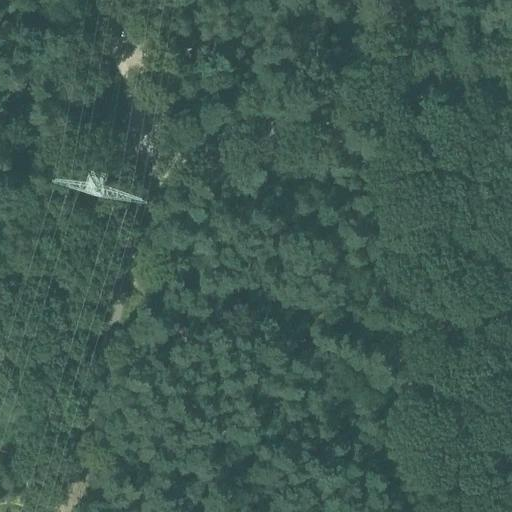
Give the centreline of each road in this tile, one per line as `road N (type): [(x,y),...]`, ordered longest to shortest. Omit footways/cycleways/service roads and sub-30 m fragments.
road 1 (unclassified): [(66,511),(157,146),(511,70)]
road 2 (track): [(69,0),(74,27),(119,102),(157,146)]
